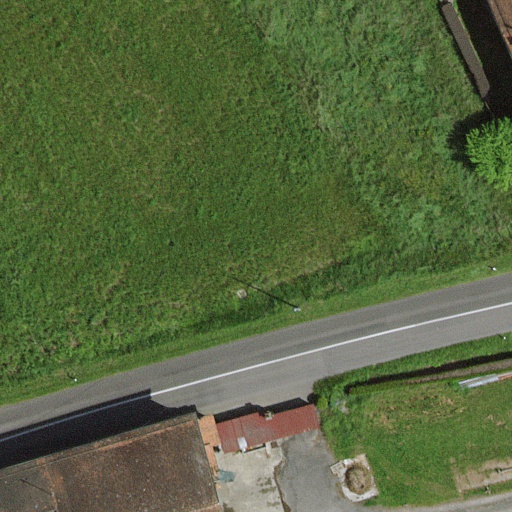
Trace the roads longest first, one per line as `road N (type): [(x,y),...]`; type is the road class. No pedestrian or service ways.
road 1 (tertiary): [(511,305),(0,439)]
road 2 (track): [(314,511),(303,497),(287,358)]
